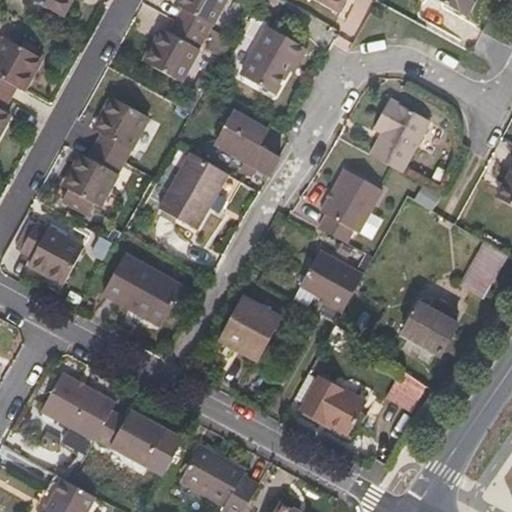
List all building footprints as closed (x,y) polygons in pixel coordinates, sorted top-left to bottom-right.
[(63,9),(68,0),(25,0),(59,18),(63,9)] [(204,39),(225,0),(178,0),(176,6),(182,9),(175,23),(204,39)] [(304,0),(334,17),(343,2),(344,0),(304,0)] [(436,0),(468,17),(476,0),(436,0)] [(180,82),(204,39),(175,23),(173,25),(170,32),(163,29),(161,32),(145,60),(145,62),(150,65),(180,82)] [(291,75),(304,51),(298,48),(265,30),(239,78),(272,98),(285,73),(291,75)] [(21,93),(39,60),(4,41),(0,48),(0,95),(9,101),(15,89),(21,93)] [(0,132),(8,117),(2,113),(9,101),(0,95),(0,132)] [(146,118),(141,115),(128,108),(111,99),(97,124),(94,131),(102,135),(95,148),(121,162),(146,118)] [(389,100),(377,121),(373,129),(382,134),(369,157),(400,174),(429,123),(389,100)] [(259,148),(266,135),(231,116),(215,145),(262,172),(269,175),(279,159),(259,148)] [(96,207),(121,162),(95,148),(88,161),(80,157),(62,189),(66,191),(60,202),(86,216),(92,206),(96,207)] [(194,231),(225,176),(188,155),(157,209),(194,231)] [(511,163),(500,184),(493,198),(511,209),(511,163)] [(358,236),(382,190),(343,170),(319,215),(324,218),(318,230),(345,245),(350,238),(351,234),(358,236)] [(434,210),(441,194),(423,185),(415,201),(434,210)] [(62,287),(82,250),(36,224),(20,254),(30,260),(26,268),(62,287)] [(469,293),(480,299),(493,278),(505,257),(481,243),(455,284),(469,293)] [(341,314),(363,274),(319,249),(298,285),(318,297),(324,300),(323,303),(341,314)] [(160,325),(182,287),(138,264),(122,256),(101,295),(124,308),(126,306),(158,325),(160,325)] [(367,320),(388,284),(374,277),(354,313),(367,320)] [(255,359),(278,318),(243,298),(229,322),(220,341),(233,348),(255,359)] [(438,358),(456,328),(446,322),(452,310),(435,302),(429,312),(418,306),(400,338),(438,358)] [(109,413),(113,405),(60,376),(39,416),(91,444),(94,440),(109,413)] [(399,376),(386,397),(412,412),(425,391),(399,376)] [(345,437),(363,404),(318,379),(301,410),(302,413),(305,415),(345,437)] [(163,432),(128,413),(123,421),(109,413),(94,440),(144,468),(163,432)] [(241,482),(245,475),(199,449),(179,487),(224,511),(244,511),(257,490),(241,482)] [(78,492),(82,484),(73,479),(68,487),(62,484),(45,511),(86,511),(93,501),(78,492)]
